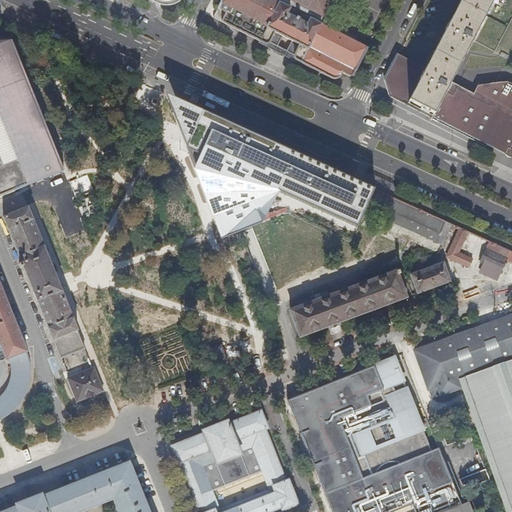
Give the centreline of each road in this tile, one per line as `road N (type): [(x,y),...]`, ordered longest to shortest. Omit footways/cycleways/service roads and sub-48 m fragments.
road 1 (primary): [(332,139),(511,221)]
road 2 (primary): [(347,114),(181,41)]
road 3 (primary): [(511,190),(347,114)]
road 4 (primary): [(169,65),(332,139)]
road 5 (primary): [(27,0),(169,65)]
road 6 (unknown): [(394,30),(470,60),(489,49),(511,8)]
road 7 (residential): [(409,0),(347,114)]
